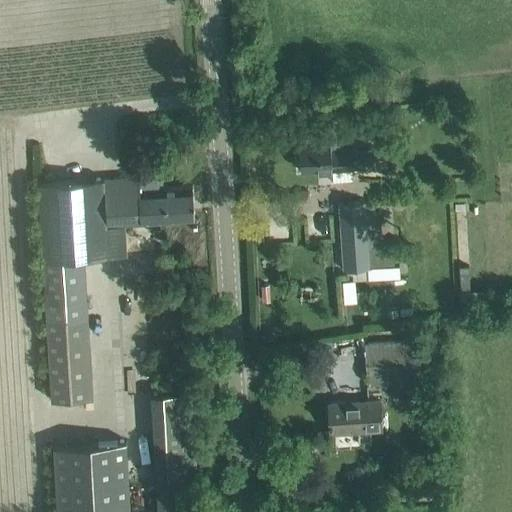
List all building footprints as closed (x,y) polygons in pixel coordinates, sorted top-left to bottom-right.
[(332,143),(319,143),(299,145),(301,169),(317,168),(317,172),(334,171),(334,168),(353,167),(352,149),(332,151),(332,143)] [(139,176),(119,177),(38,182),(42,260),(40,260),(44,319),(86,316),(83,257),(107,255),(105,224),(194,218),(193,192),(140,195),(139,176)] [(367,201),(359,201),(339,203),(344,269),(372,267),(367,201)] [(365,381),(421,379),(419,338),(363,341),(365,381)] [(173,356),(161,357),(162,366),(174,365),(173,356)] [(155,392),(160,498),(195,496),(190,390),(155,392)] [(379,399),(348,401),(328,402),(330,432),(348,431),(349,442),(367,441),(366,430),(381,429),(379,399)] [(131,511),(127,440),(52,444),(56,511),(131,511)]
